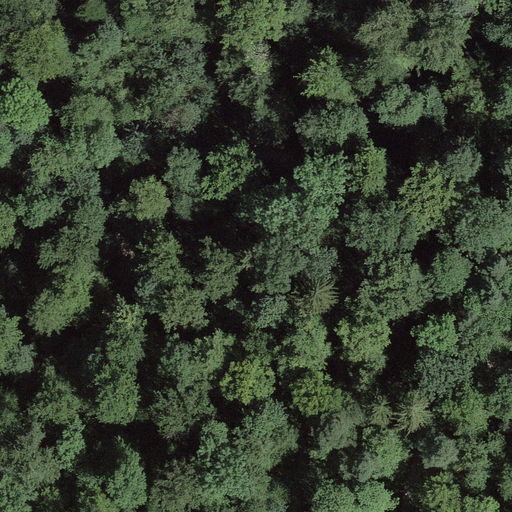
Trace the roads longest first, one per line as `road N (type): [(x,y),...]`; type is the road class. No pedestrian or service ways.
road 1 (track): [(0,175),(113,173),(241,148),(301,162),(347,201),(365,244),(365,273),(346,362),(305,445),(294,485),(297,511)]
road 2 (track): [(113,173),(128,244),(120,297),(86,346),(0,403)]
road 3 (track): [(511,329),(416,458),(402,511)]
